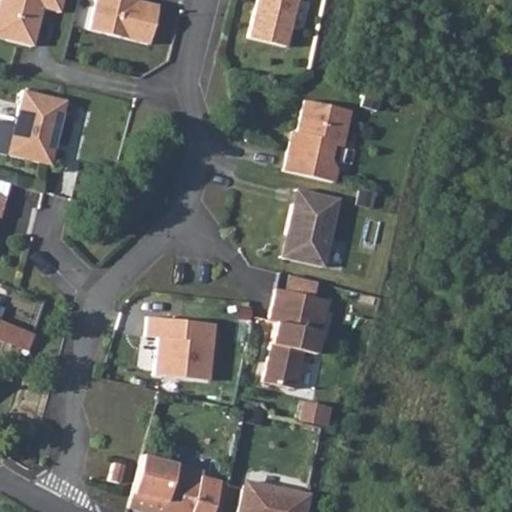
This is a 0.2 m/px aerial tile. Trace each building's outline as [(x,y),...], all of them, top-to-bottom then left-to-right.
[(0,0),(0,41),(29,48),(39,10),(56,14),(59,0),(0,0)] [(91,0),(84,30),(144,44),(153,5),(133,0),(91,0)] [(252,0),(244,38),(282,47),(292,0),(252,0)] [(24,91),(6,154),(46,165),(52,142),(56,143),(66,102),(24,91)] [(284,144),(277,172),(327,184),(330,172),(322,165),(326,150),(334,152),(343,116),(298,106),(289,145),(284,144)] [(317,268),(333,200),(290,190),(274,258),(317,268)] [(268,322),(254,381),(287,389),(296,351),(308,354),(321,301),(269,288),(262,321),(268,322)] [(155,340),(152,378),(207,382),(211,325),(144,319),(142,339),(155,340)] [(141,456),(128,510),(135,511),(163,511),(175,464),(141,456)] [(204,471),(175,464),(163,511),(211,511),(220,481),(202,477),(204,471)] [(302,511),(306,495),(246,482),(238,487),(233,511),(302,511)]
